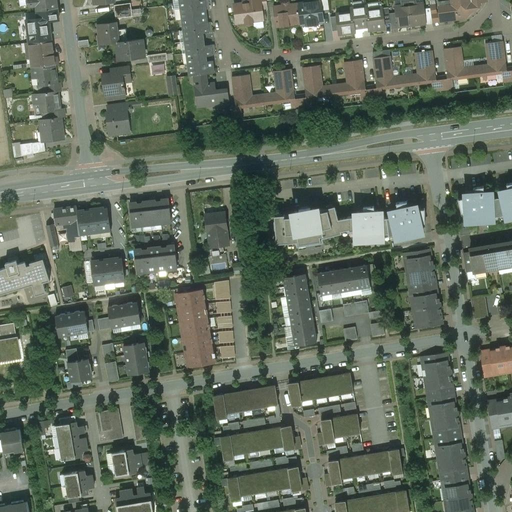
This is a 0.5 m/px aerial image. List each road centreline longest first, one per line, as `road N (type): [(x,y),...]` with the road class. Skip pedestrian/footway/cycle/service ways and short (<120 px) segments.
road 1 (secondary): [(431,138),(90,183)]
road 2 (residential): [(219,0),(225,47),(246,58),(457,34),(495,0)]
road 3 (residential): [(431,138),(462,336)]
road 4 (residential): [(87,400),(277,368)]
road 5 (residential): [(277,368),(462,336)]
road 6 (residential): [(66,0),(90,183)]
road 7 (residential): [(462,336),(490,495)]
road 8 (residential): [(277,368),(286,413),(306,427),(320,511)]
